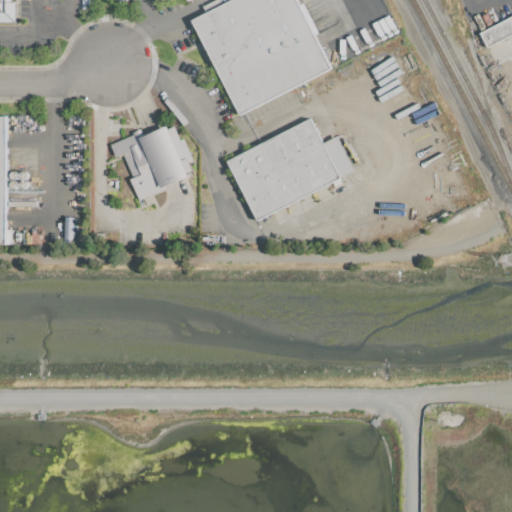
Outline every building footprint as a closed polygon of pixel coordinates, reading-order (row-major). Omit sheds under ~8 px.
[(0,0),(0,21),(15,22),(15,1),(10,1),(9,0),(0,0)] [(236,113),(332,70),(301,2),(301,3),(299,0),(228,0),(192,16),(236,113)] [(0,244),(13,244),(13,230),(6,230),(7,116),(0,115),(0,244)] [(226,157),(253,218),(354,173),(338,136),(321,143),(311,120),(226,157)] [(136,197),(194,176),(189,162),(192,161),(183,137),(179,139),(173,124),(142,135),(141,131),(109,143),(114,157),(123,154),(131,177),(129,178),(136,197)] [(65,242),(82,242),(82,219),(65,218),(65,242)]
